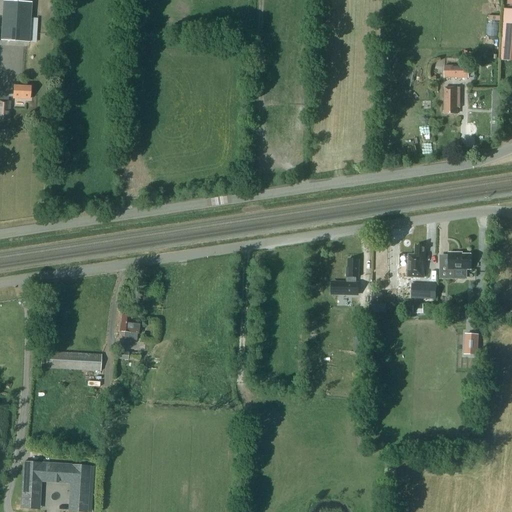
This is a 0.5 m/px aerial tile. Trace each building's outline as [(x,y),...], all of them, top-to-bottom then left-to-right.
[(1,41),(29,42),(31,2),(3,1),(1,41)] [(444,65),(444,79),(469,78),(469,65),(444,65)] [(13,98),(29,99),(30,87),(14,86),(13,95),(8,94),(8,98),(13,98)] [(444,88),(444,114),(457,114),(457,108),(460,108),(460,88),(444,88)] [(0,121),(9,122),(10,102),(8,102),(8,94),(0,93),(0,121)] [(416,246),(415,255),(409,255),(408,277),(424,277),(425,255),(424,255),(424,246),(416,246)] [(440,265),(439,279),(453,279),(463,279),(466,275),(466,269),(471,269),(471,254),(456,254),(456,253),(449,253),(449,265),(440,265)] [(332,293),(358,294),(358,283),(355,283),(355,277),(359,277),(359,260),(348,259),(348,268),(347,268),(346,277),(347,277),(347,283),(333,283),(333,293),(332,293)] [(412,284),(411,298),(435,300),(436,286),(412,284)] [(383,302),(383,293),(370,293),(371,313),(387,312),(386,302),(383,302)] [(423,313),(423,305),(414,305),(414,313),(423,313)] [(124,339),(131,340),(136,340),(137,333),(138,333),(139,321),(130,321),(131,316),(122,315),(121,323),(120,323),(119,332),(125,332),(124,339)] [(467,334),(465,354),(476,355),(477,335),(467,334)] [(119,350),(118,359),(128,360),(128,359),(140,360),(140,353),(124,352),(124,350),(119,350)] [(40,368),(100,371),(101,355),(41,352),(40,368)] [(87,503),(89,466),(23,463),(22,476),(22,487),(21,500),(21,508),(39,509),(40,481),(70,482),(69,510),(87,511),(87,503)]
